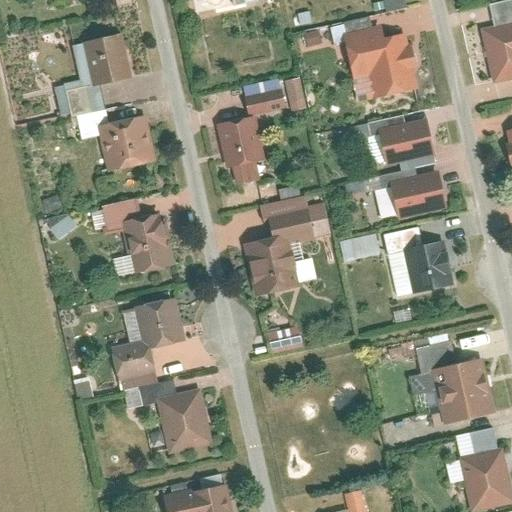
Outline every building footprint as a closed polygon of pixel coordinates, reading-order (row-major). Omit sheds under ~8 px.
[(511,21),(486,27),(497,82),(511,78),(511,21)] [(385,23),(347,31),(361,101),(423,87),(409,31),(388,34),(385,23)] [(126,31),(87,39),(97,84),(136,76),(126,31)] [(291,111),(304,108),(297,78),(284,81),(291,111)] [(150,112),(101,123),(111,170),(161,160),(150,112)] [(257,114),(220,122),(229,167),(269,158),(257,114)] [(431,118),(383,127),(390,163),(437,152),(431,118)] [(442,170),(394,181),(402,218),(452,207),(442,170)] [(165,212),(127,220),(138,272),(178,263),(165,212)] [(48,229),(56,241),(76,228),(69,216),(48,229)] [(292,232),(247,242),(259,295),(303,284),(292,232)] [(339,242),(343,261),(379,254),(375,234),(339,242)] [(447,238),(407,247),(416,291),(457,282),(447,238)] [(180,295),(138,304),(145,336),(115,345),(122,378),(160,369),(154,346),(189,338),(180,295)] [(296,328),(266,336),(270,352),(300,344),(296,328)] [(486,357),(436,368),(446,422),(499,410),(486,357)] [(203,387),(159,396),(171,452),(216,442),(203,387)] [(511,476),(504,447),(463,456),(475,511),(511,502),(511,476)] [(197,497),(169,502),(170,511),(237,511),(231,482),(197,489),(197,497)] [(345,492),(347,511),(366,511),(364,490),(345,492)]
